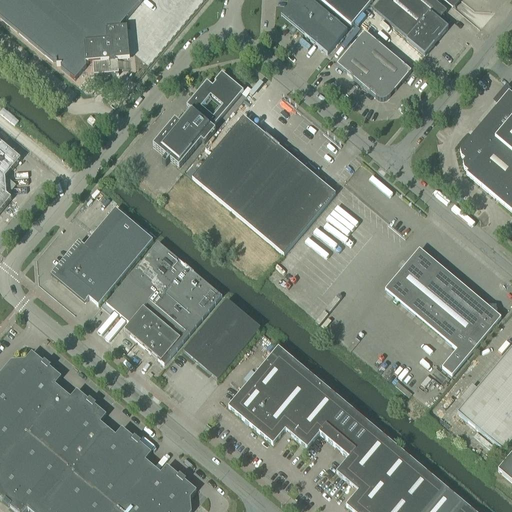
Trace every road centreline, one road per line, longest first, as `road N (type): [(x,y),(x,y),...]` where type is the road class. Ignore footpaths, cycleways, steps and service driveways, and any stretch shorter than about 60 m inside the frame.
road 1 (tertiary): [(270,511),(25,305),(7,277)]
road 2 (tertiary): [(7,277),(194,50),(225,36)]
road 3 (tertiary): [(392,166),(257,50),(225,36)]
road 4 (tertiary): [(392,166),(511,20)]
road 5 (unclassified): [(511,265),(392,166)]
